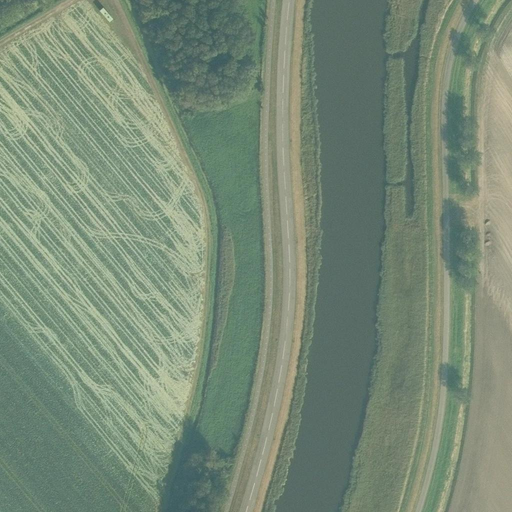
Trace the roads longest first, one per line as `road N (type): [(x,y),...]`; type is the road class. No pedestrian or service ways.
road 1 (unclassified): [(418,511),(445,354),(445,93),(452,51),(476,0)]
road 2 (tertiary): [(247,511),(277,399),(289,301),(282,113),(288,0)]
